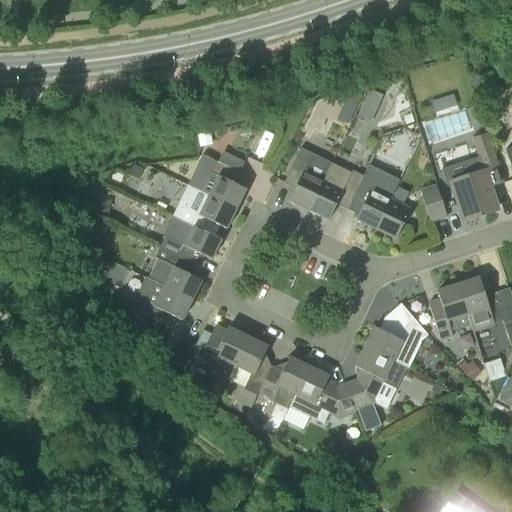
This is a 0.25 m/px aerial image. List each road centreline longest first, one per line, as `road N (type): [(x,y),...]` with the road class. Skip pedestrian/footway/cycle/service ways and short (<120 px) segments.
road 1 (tertiary): [(354,0),(211,42),(0,69)]
road 2 (residential): [(367,276),(361,263),(261,221),(249,231),(226,294)]
road 3 (residential): [(226,294),(327,345),(343,335),(367,276)]
road 4 (residential): [(367,276),(511,229)]
